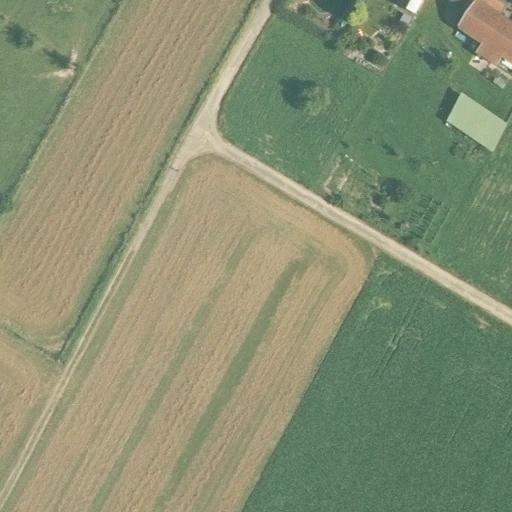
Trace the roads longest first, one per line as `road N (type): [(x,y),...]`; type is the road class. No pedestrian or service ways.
road 1 (track): [(511,317),(208,138),(277,0)]
road 2 (track): [(3,511),(208,138)]
